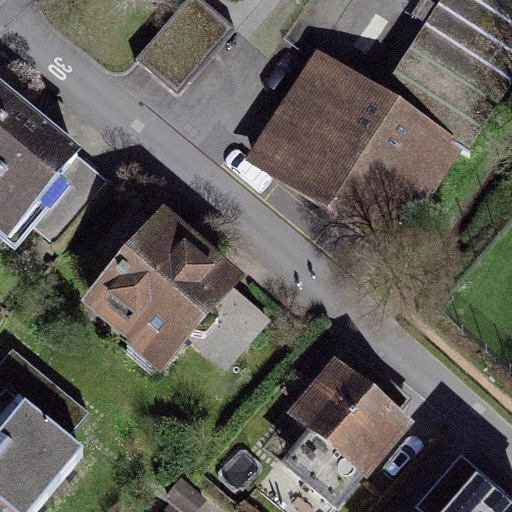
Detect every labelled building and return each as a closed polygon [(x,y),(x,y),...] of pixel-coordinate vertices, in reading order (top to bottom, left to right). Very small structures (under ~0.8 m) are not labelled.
[(236,34),(196,0),(192,0),(138,64),(180,100),(236,34)] [(511,0),(453,0),(386,103),(381,100),(378,105),(452,152),(460,158),(511,77),(511,0)] [(108,173),(0,74),(0,262),(14,275),(108,173)] [(388,248),(452,152),(378,105),(341,80),(313,122),(290,108),(258,162),(388,248)] [(258,275),(172,197),(79,299),(166,376),(258,275)] [(394,389),(302,317),(241,392),(330,462),(394,389)] [(0,511),(34,511),(107,429),(30,374),(0,407),(0,511)] [(509,511),(463,474),(430,511),(509,511)]
